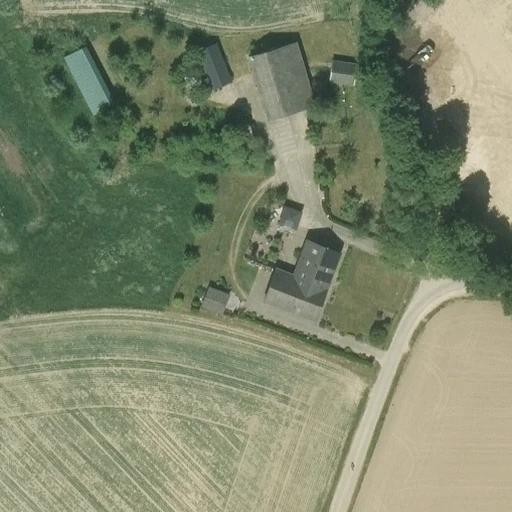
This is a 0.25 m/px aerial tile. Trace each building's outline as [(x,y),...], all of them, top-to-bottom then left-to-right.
[(488,6),(437,35),(453,63),(504,34),(488,6)] [(314,105),(295,41),(247,55),(266,119),(314,105)] [(230,82),(216,44),(197,51),(211,89),(230,82)] [(66,56),(97,114),(116,104),(86,45),(66,56)] [(511,92),(511,56),(496,82),(511,92)] [(328,82),(353,85),(356,64),(331,61),(328,82)] [(253,141),(248,123),(234,128),(239,146),(253,141)] [(305,286),(323,292),(338,253),(305,240),(292,276),(274,269),(272,275),(304,289),(305,286)] [(304,289),(272,275),(262,302),(312,321),(323,292),(305,286),(304,289)] [(201,306),(221,314),(229,295),(208,287),(201,306)]
